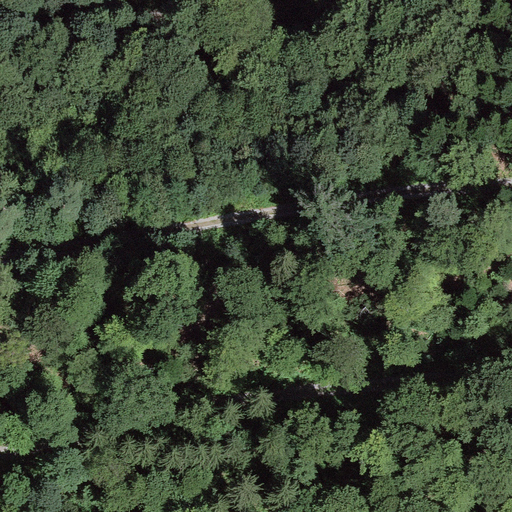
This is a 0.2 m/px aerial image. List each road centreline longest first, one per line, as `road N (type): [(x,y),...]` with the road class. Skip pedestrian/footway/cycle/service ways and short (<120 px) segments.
road 1 (track): [(0,452),(155,414),(366,381),(511,370)]
road 2 (track): [(0,250),(393,187),(511,186)]
road 3 (track): [(226,0),(0,38)]
